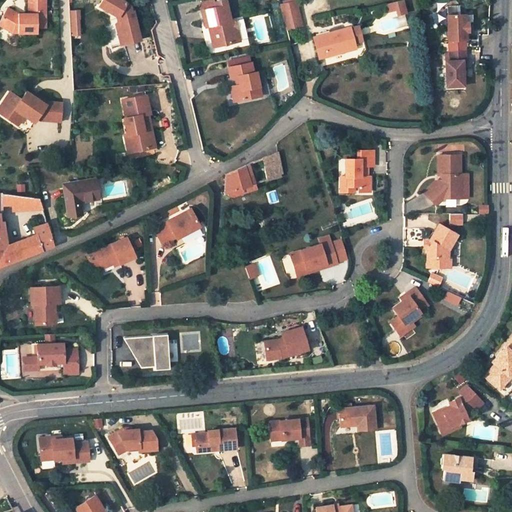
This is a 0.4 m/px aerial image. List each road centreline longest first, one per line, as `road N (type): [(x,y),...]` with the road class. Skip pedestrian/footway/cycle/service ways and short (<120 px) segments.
road 1 (residential): [(353,283),(338,297),(241,315),(112,315),(102,325),(103,402)]
road 2 (residential): [(402,375),(462,353),(492,321),(504,269),(501,123)]
road 3 (residential): [(103,402),(402,375)]
road 4 (residential): [(201,176),(0,272)]
road 5 (residential): [(410,473),(191,507)]
road 6 (residential): [(396,134),(301,113),(263,145),(201,176)]
road 7 (residential): [(201,176),(160,0)]
road 8 (residential): [(501,123),(504,0)]
